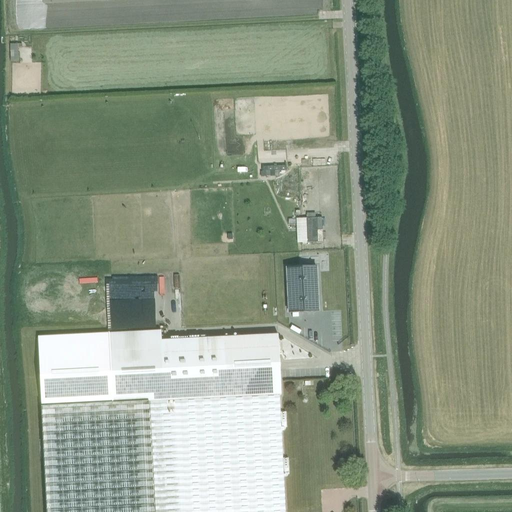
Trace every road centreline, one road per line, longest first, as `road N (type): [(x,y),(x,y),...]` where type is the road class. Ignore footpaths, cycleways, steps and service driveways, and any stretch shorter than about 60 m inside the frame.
road 1 (unclassified): [(346,0),(372,479)]
road 2 (unclassified): [(372,479),(511,475)]
